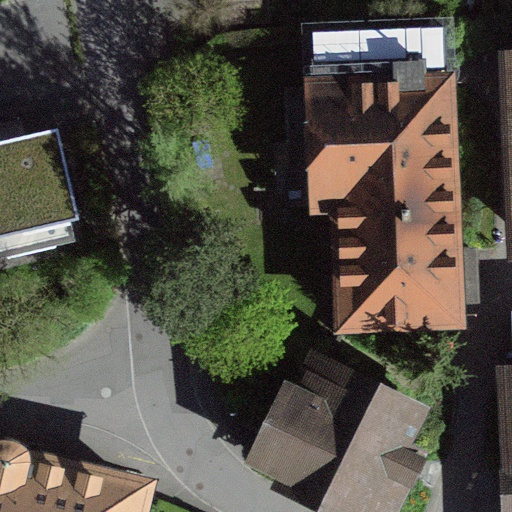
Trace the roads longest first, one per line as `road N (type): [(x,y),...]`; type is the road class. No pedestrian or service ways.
road 1 (residential): [(96,0),(173,410)]
road 2 (residential): [(0,401),(173,410)]
road 3 (residential): [(173,410),(220,478),(270,511)]
